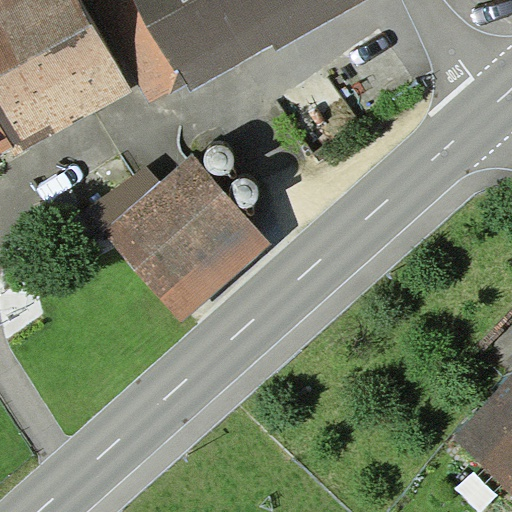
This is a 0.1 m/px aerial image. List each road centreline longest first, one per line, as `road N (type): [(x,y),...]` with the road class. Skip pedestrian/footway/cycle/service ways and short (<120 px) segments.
road 1 (tertiary): [(40,511),(500,100)]
road 2 (residential): [(421,0),(500,100)]
